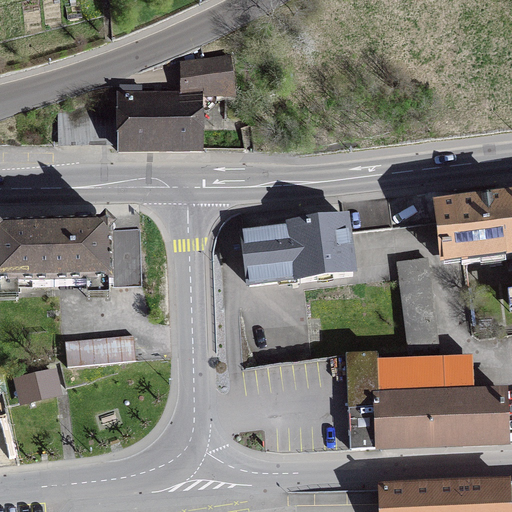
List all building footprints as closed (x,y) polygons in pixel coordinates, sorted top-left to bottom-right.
[(140,88),(119,88),(118,99),(119,145),(119,153),(201,152),(201,98),(235,98),(230,59),(181,65),(181,98),(141,98),(140,88)] [(60,145),(119,145),(118,99),(71,109),(60,115),(60,145)] [(434,192),(418,193),(422,225),(438,224),(444,265),(462,263),(462,265),(511,259),(511,198),(455,205),(455,207),(436,209),(434,192)] [(388,197),(388,198),(392,229),(422,225),(418,193),(388,197)] [(347,234),(392,229),(388,198),(341,204),(343,219),(290,226),(290,228),(242,234),(249,287),(297,281),(297,283),(352,276),(347,234)] [(103,224),(50,225),(52,287),(141,284),(139,231),(111,231),(103,224)] [(0,287),(52,287),(50,225),(0,226),(0,287)] [(426,260),(397,263),(409,358),(439,357),(426,260)] [(136,362),(133,337),(65,343),(67,368),(136,362)] [(379,449),(505,444),(503,394),(474,395),(472,358),(377,362),(376,355),(346,357),(348,410),(378,409),(379,449)] [(52,373),(17,381),(23,404),(58,396),(52,373)] [(507,511),(507,484),(381,489),(382,511),(507,511)]
